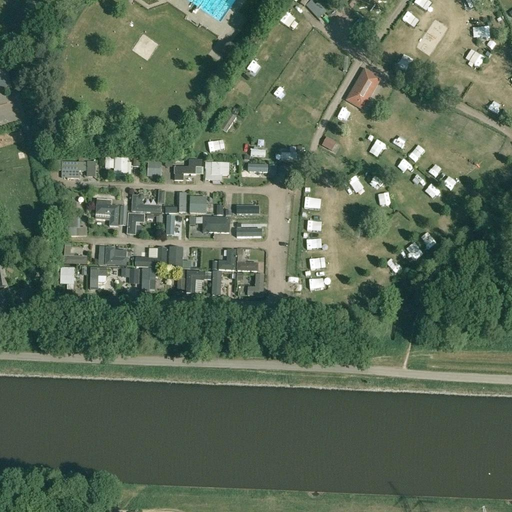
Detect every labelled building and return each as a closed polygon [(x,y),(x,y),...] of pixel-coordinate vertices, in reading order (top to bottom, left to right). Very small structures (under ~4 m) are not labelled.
[(317,10),(313,14),(316,18),(323,11),(317,4),(315,7),(317,10)] [(305,76),(328,56),(310,36),(284,59),(292,68),(284,75),(288,80),(299,69),(305,76)] [(5,59),(0,60),(0,89),(11,87),(5,59)] [(375,78),(369,74),(366,78),(362,75),(349,98),(364,107),(378,84),(373,82),(375,78)] [(257,83),(246,92),(255,101),(265,92),(257,83)] [(231,125),(236,129),(244,120),(239,116),(231,125)] [(448,134),(459,141),(466,130),(455,123),(448,134)] [(491,137),(493,132),(482,128),(480,133),(491,137)] [(128,160),(105,160),(105,170),(114,170),(114,178),(128,179),(128,160)] [(183,183),(183,176),(196,176),(196,169),(201,169),(201,162),(189,162),(188,169),(174,168),(174,176),(174,183),(183,183)] [(162,163),(148,163),(147,178),(161,179),(162,163)] [(95,164),(61,164),(61,179),(79,180),(79,172),(87,172),(86,179),(95,179),(95,164)] [(211,177),(211,182),(222,183),(222,177),(229,177),(229,165),(212,164),(211,176),(211,177)] [(139,196),(137,197),(132,197),(131,214),(160,215),(161,208),(143,207),(142,203),(144,201),(144,198),(142,196),(139,196)] [(206,215),(207,199),(190,198),(189,215),(206,215)] [(118,229),(119,208),(111,207),(111,202),(96,201),(95,215),(110,216),(109,228),(118,229)] [(261,207),(237,207),(237,217),(261,217),(261,207)] [(144,225),(144,217),(128,216),(126,237),(135,237),(136,225),(144,225)] [(229,220),(203,219),(202,234),(229,235),(229,220)] [(249,219),(242,219),(241,241),(248,241),(249,219)] [(240,228),(239,220),(230,220),(231,229),(240,228)] [(106,249),(105,267),(126,268),(126,259),(126,252),(115,251),(115,250),(106,249)] [(183,250),(169,250),(168,270),(182,270),(183,250)] [(166,251),(157,251),(156,260),(136,260),(135,269),(166,270),(166,251)] [(235,252),(227,251),(226,263),(219,263),(218,272),(234,273),(235,252)] [(86,267),(87,259),(64,258),(63,266),(86,267)] [(258,274),(258,265),(237,264),(237,273),(258,274)] [(74,269),(60,269),(60,286),(74,286),(74,269)] [(91,270),(90,292),(98,292),(98,284),(104,285),(105,283),(106,279),(107,270),(91,270)] [(138,272),(111,271),(111,279),(119,280),(127,281),(131,282),(131,284),(138,284),(138,272)] [(158,280),(158,271),(142,271),(141,293),(149,293),(149,280),(158,280)] [(203,283),(203,274),(187,273),(186,295),(195,296),(196,283),(203,283)] [(235,275),(212,274),(211,297),(217,297),(218,288),(220,289),(221,284),(234,285),(235,275)] [(382,283),(386,288),(395,280),(391,275),(382,283)] [(264,277),(255,277),(255,289),(247,289),(247,298),(263,299),(264,277)] [(363,292),(366,297),(373,293),(371,288),(363,292)]
